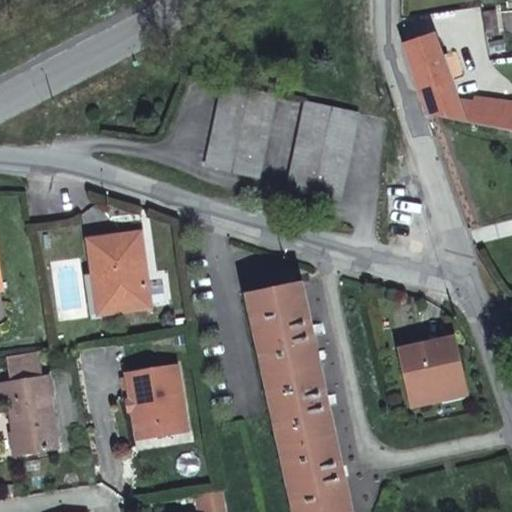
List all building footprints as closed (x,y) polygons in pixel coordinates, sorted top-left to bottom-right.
[(434,34),(405,42),(419,87),(428,110),(511,126),(511,100),(475,99),(474,103),(456,100),(434,34)] [(230,81),(207,163),(257,177),(279,94),(230,81)] [(362,116),(310,102),(287,191),(341,205),(362,116)] [(102,272),(108,311),(150,304),(139,230),(87,237),(92,273),(102,272)] [(352,511),(299,278),(244,290),(295,511),(352,511)] [(449,338),(402,348),(413,402),(467,391),(460,362),(455,363),(449,338)] [(52,395),(43,345),(8,351),(13,378),(1,380),(5,404),(12,404),(21,454),(57,448),(48,395),(52,395)] [(177,368),(129,376),(137,424),(156,421),(158,434),(187,429),(177,368)] [(156,421),(137,424),(140,437),(158,434),(156,421)]
